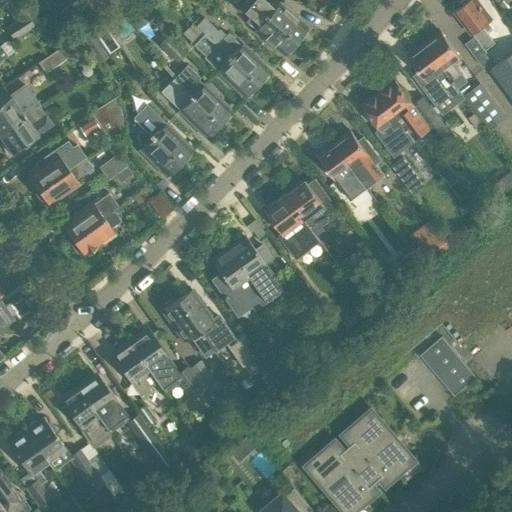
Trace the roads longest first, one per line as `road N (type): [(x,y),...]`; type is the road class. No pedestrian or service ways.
road 1 (residential): [(388,5),(319,85),(77,324)]
road 2 (residential): [(77,324),(0,215)]
